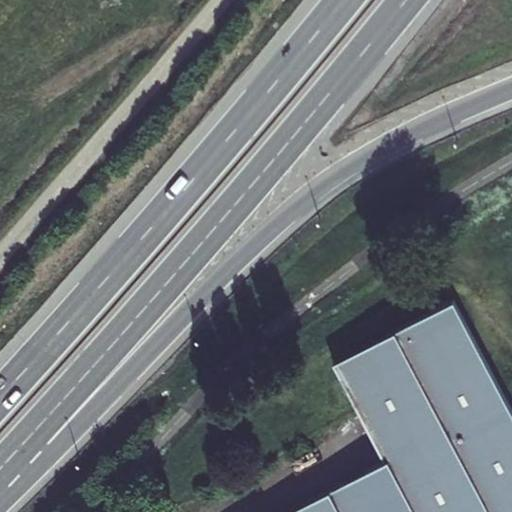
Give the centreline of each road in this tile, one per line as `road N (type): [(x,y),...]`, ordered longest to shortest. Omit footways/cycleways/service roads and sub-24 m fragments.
road 1 (trunk): [(0,493),(301,203),(379,150),(511,89)]
road 2 (trunk): [(0,468),(261,176),(405,0)]
road 3 (trunk): [(344,0),(0,399)]
